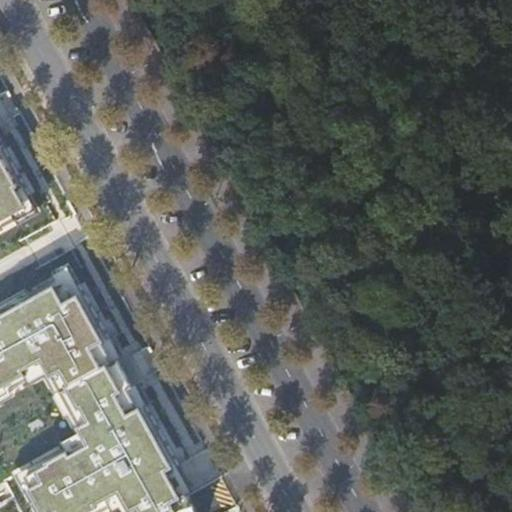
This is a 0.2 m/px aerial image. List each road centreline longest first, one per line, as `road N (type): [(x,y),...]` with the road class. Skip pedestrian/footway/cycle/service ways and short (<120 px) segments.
road 1 (secondary): [(15,0),(306,511)]
road 2 (secondary): [(375,511),(84,0)]
road 3 (track): [(506,511),(235,0)]
